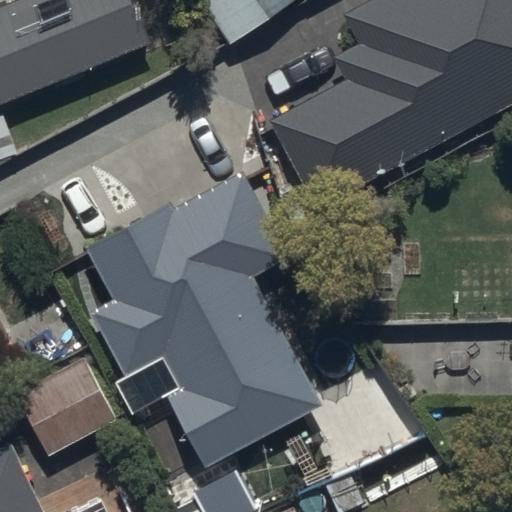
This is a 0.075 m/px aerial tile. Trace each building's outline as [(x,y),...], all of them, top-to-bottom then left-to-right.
[(0,153),(20,146),(0,98),(152,35),(137,0),(4,0),(0,2),(0,153)] [(201,0),(228,37),(281,0),(201,0)] [(511,0),(368,0),(343,14),(360,44),(334,57),(347,81),(273,121),(319,204),(511,99),(511,0)] [(170,203),(86,249),(114,300),(90,312),(124,376),(161,356),(179,389),(165,396),(205,469),(323,405),(253,276),(285,258),(241,177),(175,212),(170,203)] [(86,350),(15,386),(48,450),(118,414),(86,350)] [(0,511),(75,511),(70,501),(46,511),(9,433),(0,437),(0,511)] [(234,473),(192,496),(200,511),(249,511),(254,510),(234,473)] [(301,511),(294,498),(265,511),(301,511)]
